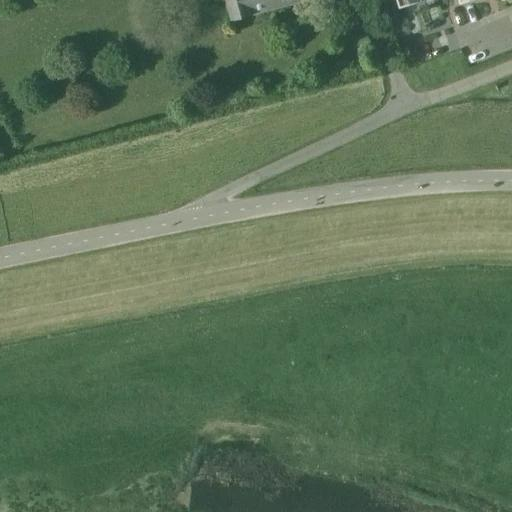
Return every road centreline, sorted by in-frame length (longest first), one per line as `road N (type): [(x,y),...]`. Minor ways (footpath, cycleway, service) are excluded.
road 1 (residential): [(176,225),(224,192),(351,132),(511,67)]
road 2 (unclassified): [(511,184),(368,194),(176,225)]
road 3 (unclassified): [(176,225),(0,262)]
